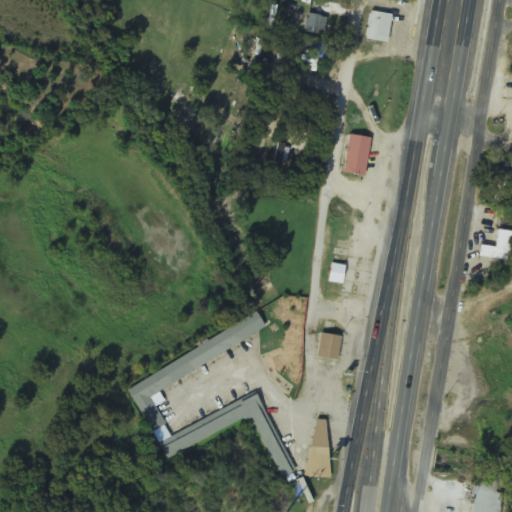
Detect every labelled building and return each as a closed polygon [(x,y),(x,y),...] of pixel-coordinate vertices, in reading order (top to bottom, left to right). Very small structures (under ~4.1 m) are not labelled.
[(390,16),(369,13),(365,41),(385,44),(390,16)] [(327,19),(307,15),(303,33),(323,37),(327,19)] [(343,175),(365,178),(370,139),(348,136),(343,175)] [(270,177),(281,179),(288,147),(276,145),(270,177)] [(511,248),(511,233),(496,232),(494,249),(479,247),(477,259),(510,263),(511,248)] [(328,283),(342,283),(342,267),(328,267),(328,283)] [(124,387),(149,434),(163,426),(147,395),(265,333),(257,318),(124,387)] [(335,363),(339,337),(319,335),(315,360),(335,363)] [(164,458),(252,421),(277,481),(292,475),(260,399),(158,443),(164,458)] [(326,479),(324,422),(307,423),(309,480),(326,479)] [(476,480),(470,511),(498,511),(502,496),(494,494),(496,483),(476,480)]
